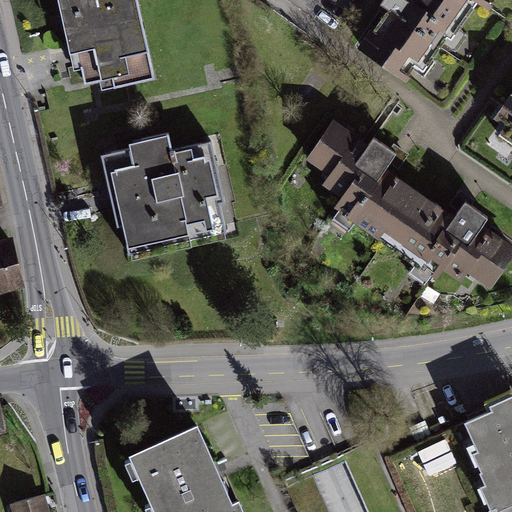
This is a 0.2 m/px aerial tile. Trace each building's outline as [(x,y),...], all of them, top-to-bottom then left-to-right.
[(155,76),(139,0),(59,0),(74,70),(82,68),(85,82),(100,79),(102,88),(155,76)] [(387,14),(360,54),(403,83),(415,66),(428,74),(477,0),(482,0),(490,4),(492,0),(407,0),(407,1),(405,0),(382,0),(377,8),(387,14)] [(511,134),(511,96),(494,123),(511,134)] [(365,152),(331,129),(309,160),(333,176),(326,187),(345,200),(339,208),(438,274),(444,266),(459,276),(464,269),(490,286),(510,256),(478,234),(489,217),(466,201),(452,222),(381,175),(396,153),(373,139),(365,152)] [(131,150),(105,155),(126,249),(225,227),(220,203),(223,202),(209,142),(170,151),(166,135),(129,143),(131,150)] [(9,243),(0,245),(0,294),(21,289),(9,243)] [(511,511),(511,394),(489,405),(491,410),(466,422),(478,448),(472,451),(487,483),(480,486),(492,511),(511,511)] [(217,472),(197,426),(127,456),(152,511),(242,511),(238,501),(231,504),(217,472)] [(43,511),(39,496),(11,504),(12,511),(43,511)]
